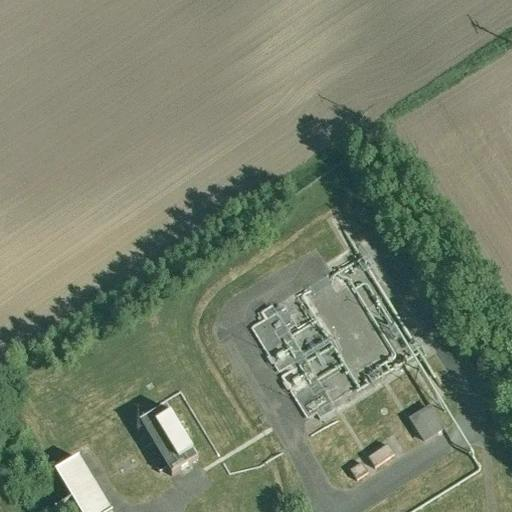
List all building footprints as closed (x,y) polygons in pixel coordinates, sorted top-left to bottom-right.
[(269,321),(255,329),(309,420),(361,389),(328,333),(304,347),(279,305),(264,314),(269,321)] [(430,409),(411,421),(424,442),(443,431),(430,409)] [(199,466),(167,413),(141,429),(173,482),(199,466)] [(387,447),(368,460),(374,470),(394,456),(387,447)] [(108,511),(80,461),(55,475),(76,511),(108,511)] [(361,465),(350,473),(356,482),(368,474),(361,465)]
